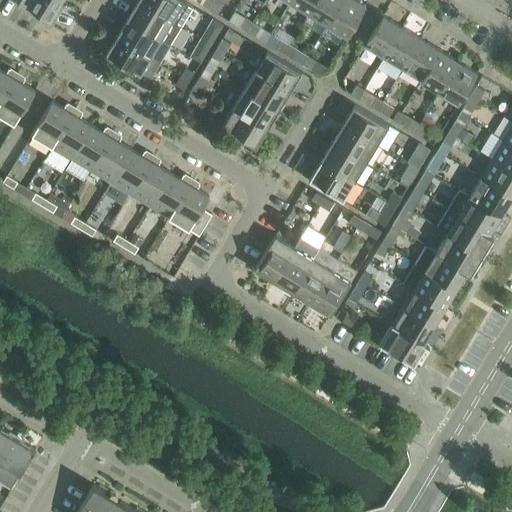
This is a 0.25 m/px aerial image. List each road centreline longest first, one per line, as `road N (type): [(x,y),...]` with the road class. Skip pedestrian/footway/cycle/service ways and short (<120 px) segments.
road 1 (residential): [(459,429),(213,284),(267,189),(59,65)]
road 2 (residential): [(203,511),(81,441),(35,511)]
